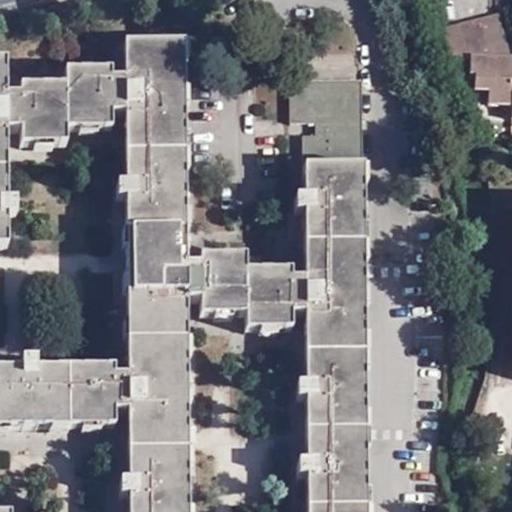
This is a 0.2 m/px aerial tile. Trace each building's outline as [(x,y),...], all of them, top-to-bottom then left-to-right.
[(497,45),(489,19),(475,22),(481,48),(497,45)] [(475,22),(453,28),(461,61),(484,62),(481,48),(475,22)] [(444,61),(449,61),(461,61),(453,28),(435,33),(444,61)] [(484,62),(503,62),(497,45),(481,48),(484,62)] [(298,127),(326,127),(332,127),(332,140),(325,139),(309,139),(309,171),(313,171),(312,203),(300,204),(301,217),(312,217),(313,280),(310,281),(310,284),(297,284),(297,279),(250,280),(250,265),(203,266),(202,272),(187,272),(186,50),(128,52),(128,83),(111,83),(110,77),(64,78),(64,91),(18,92),(17,98),(4,97),(4,93),(1,94),(1,61),(0,61),(0,248),(1,249),(0,219),(12,219),(11,204),(1,204),(1,141),(4,141),(4,135),(18,134),(18,149),(65,148),(65,135),(110,133),(111,118),(123,119),(123,127),(129,128),(129,188),(118,188),(118,203),(128,203),(131,376),(127,376),(127,381),(113,381),(113,375),(34,375),(34,364),(21,364),(20,376),(0,376),(0,431),(112,430),(112,415),(131,416),(131,486),(122,486),(122,499),(133,499),(132,511),(191,511),(189,306),(203,306),(203,321),(250,321),(250,338),(297,338),(297,321),(313,321),(312,391),(301,392),(301,406),(313,407),(313,468),(301,469),(302,483),(314,483),(313,511),(370,511),(368,83),(297,84),(298,127)] [(505,75),(506,62),(503,62),(484,62),(461,61),(449,61),(449,67),(462,67),(461,78),(466,78),(465,93),(479,93),(480,107),(504,108),(505,75)]
